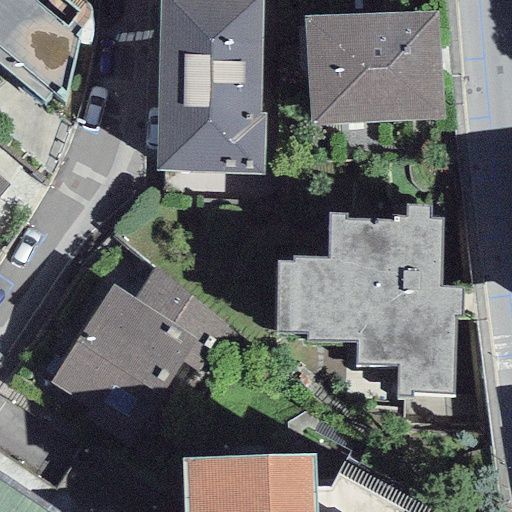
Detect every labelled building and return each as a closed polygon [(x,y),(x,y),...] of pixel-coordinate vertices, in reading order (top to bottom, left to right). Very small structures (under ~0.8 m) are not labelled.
[(0,0),(0,79),(65,126),(76,49),(16,0),(0,0)] [(264,17),(157,20),(156,198),(263,198),(264,17)] [(436,29),(302,49),(309,156),(444,135),(436,29)] [(0,189),(0,219),(15,201),(0,189)] [(428,224),(327,224),(327,265),(294,265),(294,289),(277,289),(277,357),(305,357),(305,368),(355,368),(355,387),(394,387),(394,417),(453,417),(452,329),(460,327),(460,300),(439,300),(440,237),(428,237),(428,224)] [(112,300),(46,400),(143,464),(230,331),(153,281),(132,313),(112,300)] [(312,428),(181,428),(183,510),(203,511),(422,511),(430,499),(342,445),(329,470),(314,471),(312,428)] [(73,511),(0,465),(0,511),(203,511),(174,511),(73,511)]
